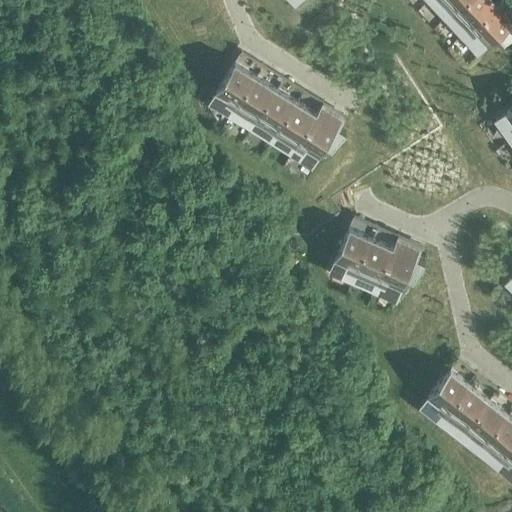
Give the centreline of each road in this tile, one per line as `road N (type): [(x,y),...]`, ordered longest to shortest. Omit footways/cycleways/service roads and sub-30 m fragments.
road 1 (residential): [(444,238),(473,351),(511,382)]
road 2 (residential): [(235,0),(250,36),(356,103)]
